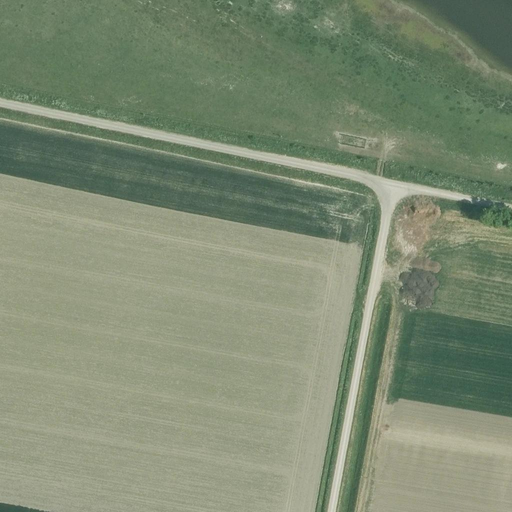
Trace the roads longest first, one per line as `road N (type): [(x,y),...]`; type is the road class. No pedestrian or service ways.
road 1 (unclassified): [(391,183),(0,102)]
road 2 (unclassified): [(331,511),(391,183)]
road 3 (unclassified): [(511,208),(391,183)]
